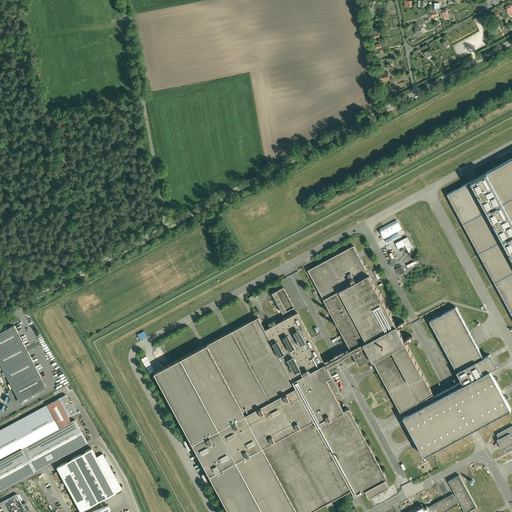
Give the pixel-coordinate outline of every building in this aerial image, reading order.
[(389,80),(388,72),(378,74),(380,82),(389,80)] [(511,158),(487,172),(448,194),(511,313),(511,158)] [(397,220),(380,229),(385,239),(402,229),(397,220)] [(407,237),(402,239),(409,255),(415,252),(407,237)] [(405,340),(398,328),(400,327),(401,327),(406,324),(406,323),(405,321),(404,321),(399,323),(399,324),(397,325),(354,245),(309,270),(351,349),(325,364),(320,367),(326,379),(331,376),(326,367),(353,352),(360,365),(373,358),(401,411),(407,408),(427,397),(434,394),(406,343),(408,341),(409,342),(414,339),(414,338),(413,336),(412,335),(407,338),(407,339),(405,340)] [(407,271),(403,265),(397,268),(400,274),(407,271)] [(383,277),(378,269),(374,271),(378,279),(383,277)] [(294,307),(283,287),(272,293),(282,313),(294,307)] [(462,381),(428,399),(427,397),(407,408),(410,413),(404,417),(425,456),(511,409),(491,370),(498,367),(491,354),(484,358),(456,307),(430,321),(462,381)] [(297,312),(265,329),(258,317),(153,373),(227,511),(309,511),(351,490),(354,496),(365,490),(368,497),(388,487),(384,480),(387,479),(349,408),(343,411),(326,379),(320,367),(325,364),(297,312)] [(47,388),(14,325),(0,332),(0,363),(20,401),(47,388)] [(66,394),(0,429),(0,489),(34,471),(87,442),(75,420),(71,422),(68,416),(76,412),(66,394)] [(504,448),(506,452),(511,448),(511,426),(497,434),(499,439),(497,440),(502,449),(504,448)] [(92,448),(57,467),(81,511),(116,492),(97,457),(97,456),(92,448)] [(122,489),(103,453),(97,456),(97,457),(116,492),(122,489)] [(466,511),(477,505),(460,475),(449,481),(456,494),(454,495),(458,502),(460,501),(465,511),(466,511)] [(444,483),(439,486),(443,494),(448,491),(444,483)] [(419,506),(409,511),(444,511),(459,504),(458,502),(454,495),(453,493),(422,510),(419,506)] [(17,494),(0,502),(0,511),(26,511),(26,509),(29,506),(27,503),(23,505),(17,494)]
